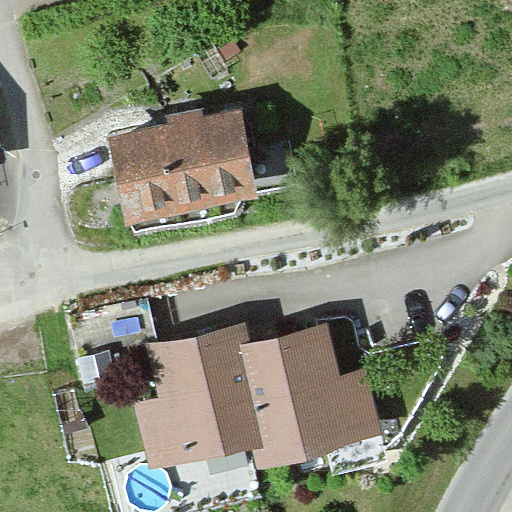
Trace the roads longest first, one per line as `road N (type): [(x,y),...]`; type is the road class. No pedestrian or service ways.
road 1 (residential): [(511,190),(395,222),(143,262),(44,269)]
road 2 (residential): [(44,269),(20,69),(0,19)]
